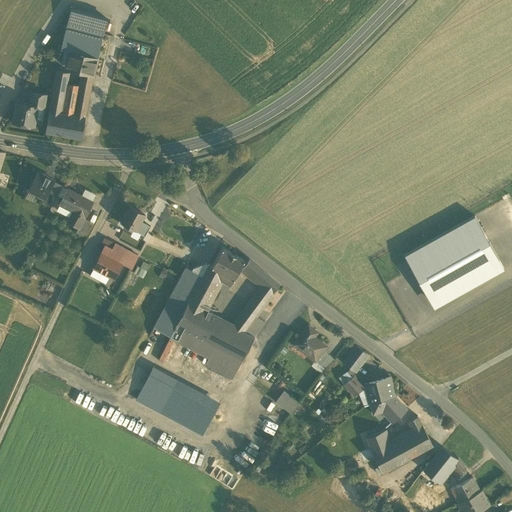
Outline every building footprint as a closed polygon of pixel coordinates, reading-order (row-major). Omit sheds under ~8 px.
[(96,32),(100,17),(71,9),(67,24),(96,32)] [(108,19),(100,17),(96,32),(104,34),(108,19)] [(65,50),(97,58),(104,34),(96,32),(67,24),(61,49),(65,50)] [(82,72),(93,75),(97,58),(65,50),(61,64),(66,65),(65,67),(82,72)] [(77,100),(74,115),(62,113),(67,83),(67,81),(68,77),(69,72),(56,70),(49,111),(46,132),(82,139),(85,118),(88,102),(77,100)] [(80,82),(91,85),(92,78),(81,76),(80,82)] [(78,93),(89,95),(91,85),(80,82),(79,86),(78,93)] [(79,86),(67,83),(62,113),(74,115),(77,100),(88,102),(89,95),(78,93),(79,86)] [(38,107),(43,108),(46,95),(32,93),(30,105),(38,107)] [(24,128),(29,129),(32,126),(34,127),(38,107),(30,105),(16,103),(12,123),(23,125),(24,128)] [(35,193),(44,198),(48,192),(53,181),(54,180),(38,172),(34,180),(30,180),(28,184),(30,187),(36,191),(35,193)] [(48,192),(57,196),(62,186),(53,181),(48,192)] [(79,227),(80,228),(85,218),(93,202),(68,189),(60,204),(74,210),(68,222),(79,227)] [(121,223),(135,231),(141,220),(145,214),(130,206),(121,223)] [(474,216),(404,255),(429,299),(499,260),(474,216)] [(76,232),(84,235),(91,221),(85,218),(80,228),(79,227),(76,232)] [(135,231),(145,236),(151,226),(141,220),(135,231)] [(101,242),(112,247),(114,242),(104,237),(101,242)] [(125,258),(128,259),(132,252),(117,243),(113,250),(125,257),(125,258)] [(106,254),(122,262),(125,258),(125,257),(113,250),(109,248),(106,254)] [(222,248),(212,266),(212,267),(234,279),(244,261),(222,248)] [(97,260),(94,267),(101,271),(110,276),(114,269),(117,271),(122,263),(122,262),(106,254),(102,251),(100,255),(97,260)] [(138,255),(132,252),(128,259),(125,258),(122,262),(122,263),(131,268),(138,255)] [(263,284),(250,302),(261,310),(280,284),(249,259),(243,267),(263,284)] [(429,299),(433,307),(504,268),(499,260),(429,299)] [(136,274),(143,277),(150,264),(143,261),(136,274)] [(193,269),(192,271),(202,276),(204,272),(208,264),(206,263),(193,269)] [(230,286),(234,279),(212,267),(212,266),(209,264),(208,264),(204,272),(220,280),(230,286)] [(98,279),(101,271),(94,267),(90,274),(98,279)] [(209,357),(215,346),(176,326),(188,302),(202,276),(192,271),(185,267),(153,327),(209,357)] [(202,276),(188,302),(206,312),(220,285),(218,283),(220,280),(204,272),(202,276)] [(254,337),(244,332),(232,326),(206,312),(188,302),(176,326),(215,346),(242,360),(254,337)] [(256,316),(261,310),(250,302),(245,308),(256,316)] [(245,308),(232,326),(244,332),(256,316),(245,308)] [(265,322),(256,316),(244,332),(254,337),(265,322)] [(294,344),(315,360),(323,350),(326,346),(314,336),(317,332),(308,326),(294,344)] [(160,359),(166,361),(174,339),(168,337),(160,359)] [(215,346),(209,357),(205,364),(232,378),(242,360),(215,346)] [(343,363),(354,372),(368,354),(357,346),(343,363)] [(315,360),(320,364),(328,354),(323,350),(315,360)] [(333,358),(328,354),(320,364),(325,368),(333,358)] [(320,364),(315,360),(311,365),(322,373),(325,368),(320,364)] [(136,399),(202,434),(210,421),(166,398),(174,382),(175,379),(152,367),(136,399)] [(343,384),(352,377),(347,371),(338,377),(343,384)] [(343,384),(354,395),(358,392),(363,389),(353,379),(352,377),(343,384)] [(365,387),(369,403),(370,403),(395,396),(390,377),(364,384),(365,387)] [(218,405),(174,382),(166,398),(210,421),(218,405)] [(364,406),(369,403),(365,387),(363,389),(358,392),(364,406)] [(275,401),(291,413),(299,402),(284,390),(275,401)] [(395,396),(370,403),(373,414),(382,411),(391,422),(406,408),(395,396)] [(330,413),(323,407),(315,417),(322,423),(330,413)] [(413,431),(389,442),(371,449),(382,471),(432,445),(418,415),(408,420),(413,431)] [(389,442),(385,430),(366,437),(371,449),(389,442)] [(438,482),(449,467),(456,458),(441,446),(423,470),(433,478),(438,482)] [(465,468),(456,458),(449,467),(456,472),(456,471),(460,474),(465,468)] [(455,496),(458,502),(480,490),(472,476),(450,488),(455,496)] [(436,495),(441,504),(455,496),(450,488),(436,495)] [(482,489),(480,490),(458,502),(462,511),(475,511),(490,504),(482,489)]
